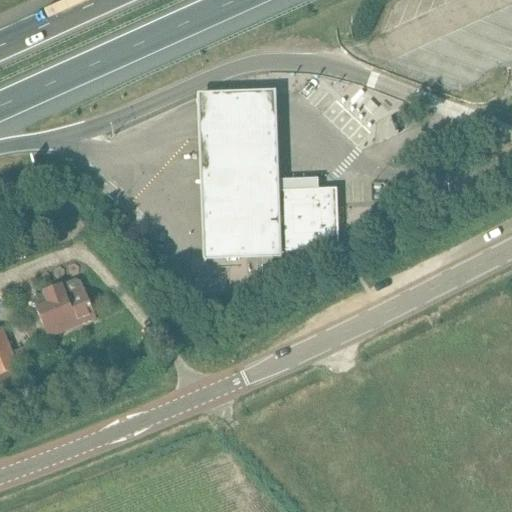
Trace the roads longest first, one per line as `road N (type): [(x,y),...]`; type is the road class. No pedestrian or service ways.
road 1 (tertiary): [(511,250),(244,379)]
road 2 (tertiary): [(0,478),(244,379)]
road 3 (motorway): [(0,106),(236,0)]
